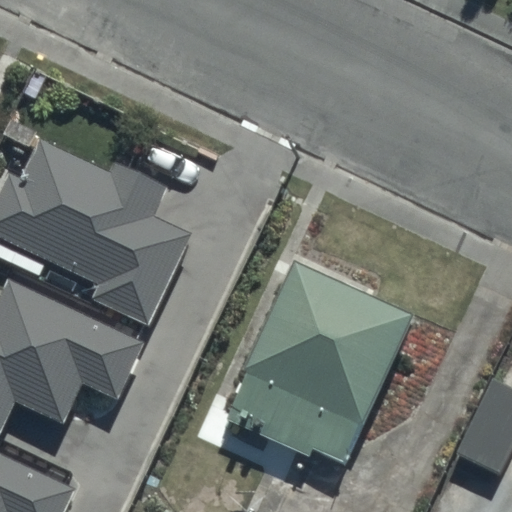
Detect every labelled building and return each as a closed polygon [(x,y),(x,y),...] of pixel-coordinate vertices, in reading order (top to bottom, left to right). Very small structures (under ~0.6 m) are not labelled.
[(0,266),(39,284),(47,266),(100,290),(94,304),(152,330),(190,244),(154,228),(167,197),(117,174),(114,181),(43,149),(25,188),(8,181),(0,198),(0,266)] [(413,326),(293,274),(242,387),(244,388),(225,431),(324,474),(330,462),(347,469),(361,434),(366,436),(413,326)] [(8,289),(0,305),(0,442),(2,444),(17,410),(65,432),(85,390),(121,406),(146,352),(8,289)] [(511,397),(486,386),(451,461),(498,483),(511,453),(511,397)] [(0,511),(72,511),(78,500),(0,463),(0,511)]
